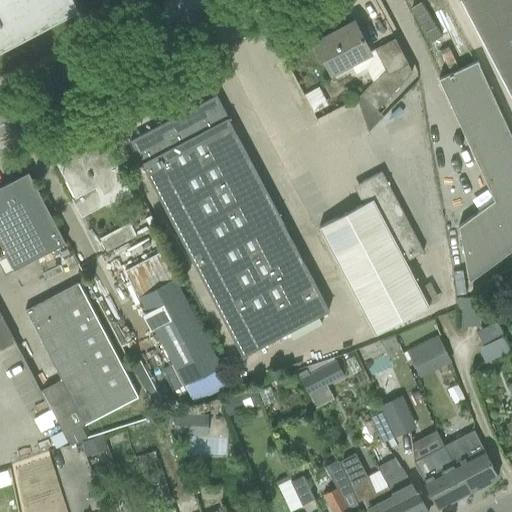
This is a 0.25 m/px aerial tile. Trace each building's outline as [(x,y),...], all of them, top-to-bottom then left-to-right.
[(0,0),(0,50),(78,10),(73,0),(0,0)] [(511,0),(460,0),(511,99),(511,0)] [(330,36),(315,43),(331,73),(332,75),(351,65),(356,74),(366,69),(373,82),(360,95),(376,110),(412,73),(407,64),(394,39),(370,52),(355,25),(331,38),(330,36)] [(511,249),(511,138),(485,80),(477,62),(438,79),(494,201),(458,227),(468,281),(511,249)] [(242,356),(328,311),(215,97),(129,142),(242,356)] [(120,116),(115,107),(106,112),(111,121),(120,116)] [(131,193),(126,183),(100,134),(85,142),(87,146),(56,163),(74,198),(98,185),(108,204),(129,192),(130,193),(131,193)] [(0,244),(13,270),(65,243),(28,172),(0,186),(0,244)] [(362,205),(318,228),(327,245),(374,335),(427,306),(418,288),(405,262),(422,253),(381,172),(361,183),(362,184),(358,195),(357,195),(362,205)] [(99,240),(105,252),(136,236),(129,223),(99,240)] [(159,253),(124,271),(137,297),(173,364),(184,385),(184,386),(220,367),(173,278),(159,253)] [(63,436),(138,397),(78,282),(25,310),(61,380),(40,392),(63,436)] [(511,302),(511,295),(510,292),(492,301),(497,310),(511,302)] [(479,325),(478,304),(478,297),(456,297),(456,309),(462,309),(462,326),(479,325)] [(0,350),(15,342),(0,313),(0,350)] [(503,337),(496,323),(476,333),(483,347),(503,337)] [(407,351),(416,370),(447,354),(438,335),(407,351)] [(394,337),(383,342),(388,354),(399,349),(394,337)] [(361,347),(370,372),(389,366),(381,341),(361,347)] [(144,393),(151,409),(163,404),(139,359),(130,365),(144,393)] [(306,370),(299,373),(308,393),(343,375),(336,362),(309,375),(306,370)] [(238,392),(220,399),(227,416),(245,410),(238,392)] [(394,437),(411,429),(396,398),(380,405),(394,437)] [(189,435),(190,414),(174,413),(174,415),(172,415),(165,417),(169,429),(173,429),(173,435),(189,435)] [(473,430),(443,446),(452,464),(456,462),(471,491),(497,477),(473,430)] [(103,435),(81,442),(85,457),(107,449),(103,435)] [(443,446),(413,462),(437,509),(471,491),(456,462),(452,464),(443,446)] [(375,493),(361,467),(355,454),(340,462),(347,474),(358,503),(364,499),(370,511),(402,511),(392,495),(388,486),(375,493)] [(335,488),(323,494),(332,511),(350,511),(349,509),(350,508),(358,504),(357,502),(346,478),(338,459),(324,466),(335,487),(336,486),(336,487),(335,488)] [(427,511),(401,468),(398,470),(393,459),(377,466),(388,486),(392,495),(402,511),(427,511)] [(302,475),(290,481),(302,505),(303,505),(302,504),(314,499),(302,475)] [(288,476),(276,482),(289,511),(302,505),(290,481),(288,476)]
